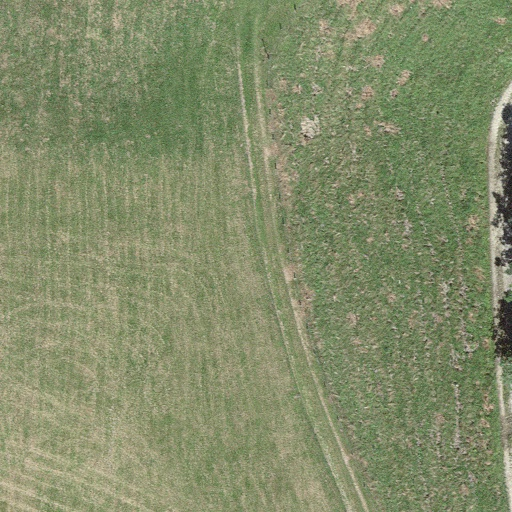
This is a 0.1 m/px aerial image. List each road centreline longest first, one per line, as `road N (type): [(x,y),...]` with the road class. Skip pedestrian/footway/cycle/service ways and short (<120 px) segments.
road 1 (track): [(361,511),(295,343),(269,237),(245,0)]
road 2 (track): [(511,414),(498,203),(511,106)]
